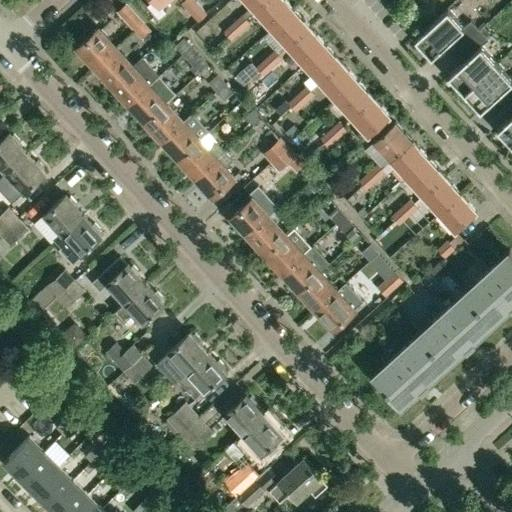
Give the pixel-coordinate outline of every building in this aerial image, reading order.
[(175,1),(174,0),(154,0),(160,6),(164,11),(175,1)] [(183,0),(182,2),(190,11),(199,3),(195,0),(183,0)] [(246,0),(255,10),(266,0),(246,0)] [(266,0),(255,10),(271,28),(293,8),(285,0),(266,0)] [(145,22),(127,2),(117,11),(135,31),(145,22)] [(198,20),(207,13),(199,3),(190,11),(198,20)] [(271,28),(287,45),(310,25),(303,18),(293,8),(271,28)] [(432,55),(451,38),(460,47),(479,29),(470,20),(464,26),(448,8),(416,37),(432,55)] [(250,9),(243,14),(242,13),(233,22),(241,31),(250,22),(246,18),(252,12),(250,9)] [(151,29),(145,22),(135,31),(142,38),(151,29)] [(232,39),(241,31),(233,22),(224,30),(232,39)] [(287,45),(303,63),(325,43),(316,33),(310,25),(287,45)] [(78,46),(95,66),(117,46),(100,27),(78,46)] [(449,74),(465,91),(497,62),(482,45),(488,39),(479,29),(460,47),(468,56),(449,74)] [(184,37),(175,45),(176,46),(183,54),(192,46),(185,38),(184,37)] [(303,63),(319,81),(342,61),(335,54),(325,43),(303,63)] [(95,66),(112,84),(134,65),(133,64),(117,46),(95,66)] [(192,46),(183,54),(191,62),(193,65),(190,68),(197,74),(208,64),(200,54),(192,46)] [(275,49),(266,57),(273,66),(283,58),(275,49)] [(112,84),(129,103),(151,83),(160,75),(142,56),(133,64),(134,65),(112,84)] [(264,74),(273,66),(266,57),(256,66),(264,74)] [(348,68),(342,61),(319,81),(335,99),(357,79),(348,68)] [(481,109),(500,91),(509,101),(511,97),(511,77),(497,62),(465,91),(481,109)] [(237,74),(236,76),(244,85),(245,84),(252,78),(244,68),(243,68),(237,74)] [(208,82),(216,90),(225,82),(217,73),(208,82)] [(335,118),(345,109),(351,116),(374,96),(367,89),(367,90),(357,79),(335,99),(336,100),(327,108),(335,118)] [(233,90),(225,82),(216,90),(224,99),(233,90)] [(129,103),(146,121),(168,102),(151,83),(129,103)] [(307,85),(298,93),(305,102),(315,93),(307,85)] [(296,110),(305,102),(298,93),(288,101),(296,110)] [(380,104),(374,96),(351,116),(368,135),(390,115),(380,104)] [(511,114),(498,127),(511,142),(511,97),(509,101),(511,104),(511,114)] [(146,121),(163,140),(184,120),(168,102),(146,121)] [(262,116),(254,107),(245,115),(253,124),(262,116)] [(163,140),(179,158),(200,138),(184,120),(163,140)] [(339,120),(330,129),(337,137),(347,129),(339,120)] [(298,132),(289,121),(282,128),(291,138),(298,132)] [(373,141),(390,159),(412,139),(406,132),(405,132),(395,121),(373,141)] [(330,129),(320,137),(328,145),(337,137),(330,129)] [(0,139),(0,164),(6,171),(28,151),(10,131),(0,139)] [(289,145),(280,136),(263,153),(271,162),(289,145)] [(179,158),(196,176),(224,150),(216,142),(209,148),(200,138),(179,158)] [(390,159),(406,177),(428,157),(418,146),(419,146),(412,139),(390,159)] [(305,163),(289,145),(271,162),(279,170),(288,162),(296,171),(305,163)] [(242,170),(224,150),(196,176),(213,196),(242,170)] [(46,172),(28,151),(6,171),(24,192),(46,172)] [(406,177),(422,195),(444,175),(438,167),(438,168),(428,157),(406,177)] [(378,163),(369,171),(377,180),(386,171),(378,163)] [(367,188),(377,180),(369,171),(359,180),(367,188)] [(314,191),(323,183),(315,175),(307,183),(314,191)] [(422,195),(438,212),(461,192),(460,192),(451,182),(444,175),(422,195)] [(438,212),(455,231),(477,211),(467,200),(461,192),(438,212)] [(44,214),(34,223),(52,243),(55,239),(62,233),(84,213),(76,204),(77,203),(71,196),(70,197),(67,193),(44,213),(44,214)] [(232,216),(249,235),(277,210),(271,203),(265,209),(253,196),(232,216)] [(410,198),(401,207),(409,215),(418,207),(410,198)] [(0,213),(0,233),(0,234),(1,234),(19,216),(9,205),(0,213)] [(328,214),(337,224),(346,215),(337,206),(328,214)] [(399,224),(409,215),(401,207),(391,215),(399,224)] [(249,235),(266,254),(288,234),(287,233),(277,222),(283,216),(277,210),(249,235)] [(62,233),(55,239),(61,246),(59,248),(73,263),(82,254),(81,253),(103,234),(100,230),(101,229),(95,222),(93,223),(84,213),(62,233)] [(353,223),(346,215),(337,224),(344,231),(353,223)] [(1,234),(0,234),(10,245),(11,244),(29,227),(19,216),(1,234)] [(266,254),(283,273),(312,246),(312,245),(294,227),(287,233),(288,234),(266,254)] [(353,228),(346,234),(353,241),(359,235),(353,228)] [(445,256),(455,248),(447,240),(438,248),(445,256)] [(283,273),(300,291),(321,271),(312,260),(321,252),(314,243),(312,245),(312,246),(283,273)] [(370,260),(379,252),(370,243),(362,251),(370,260)] [(511,302),(511,249),(510,248),(465,289),(493,320),(511,302)] [(107,283),(125,302),(146,282),(128,262),(127,262),(120,255),(92,280),(100,289),(107,283)] [(66,268),(47,284),(46,284),(57,296),(75,279),(66,268)] [(377,286),(386,295),(403,279),(395,270),(377,286)] [(300,291),(316,309),(338,289),(321,271),(300,291)] [(85,290),(75,279),(57,296),(66,307),(85,290)] [(143,322),(165,302),(146,282),(125,302),(116,311),(125,320),(134,312),(143,322)] [(333,328),(355,308),(338,289),(316,309),(333,328)] [(447,362),(493,320),(465,289),(419,331),(447,362)] [(177,378),(178,378),(209,350),(190,330),(158,361),(175,380),(177,378)] [(402,403),(447,362),(419,331),(374,373),(402,403)] [(116,342),(106,351),(114,360),(115,361),(124,370),(143,353),(134,343),(125,351),(116,342)] [(227,371),(209,350),(178,378),(196,399),(227,371)] [(143,353),(124,370),(125,370),(124,371),(134,381),(135,381),(153,364),(143,353)] [(243,433),(265,413),(247,392),(225,412),(243,433)] [(200,415),(186,400),(166,418),(168,419),(164,422),(177,436),(181,433),(181,432),(200,415)] [(284,433),(265,413),(243,433),(234,441),(252,461),(268,447),(284,433)] [(195,448),(214,431),(200,415),(181,432),(181,433),(195,448)] [(63,432),(71,424),(65,418),(57,426),(63,432)] [(69,438),(77,429),(71,424),(63,432),(69,438)] [(447,424),(432,440),(450,456),(465,441),(447,424)] [(30,434),(4,460),(19,476),(45,450),(30,434)] [(100,452),(94,447),(86,455),(92,461),(100,452)] [(45,450),(19,476),(34,490),(60,464),(45,450)] [(98,466),(106,458),(100,452),(92,461),(98,466)] [(269,488),(281,501),(290,492),(298,500),(311,488),(316,493),(326,483),(322,478),(323,477),(304,456),(269,488)] [(60,464),(34,490),(48,504),(74,478),(60,464)] [(228,476),(223,480),(236,495),(255,478),(245,465),(230,479),(228,476)] [(121,489),(129,481),(123,475),(115,484),(121,489)] [(74,478),(48,504),(56,511),(69,511),(89,493),(74,478)] [(236,495),(247,506),(265,489),(255,478),(236,495)] [(127,495),(135,487),(129,481),(121,489),(127,495)] [(89,493),(69,511),(98,511),(103,507),(89,493)] [(158,502),(150,493),(145,498),(154,506),(158,502)]
